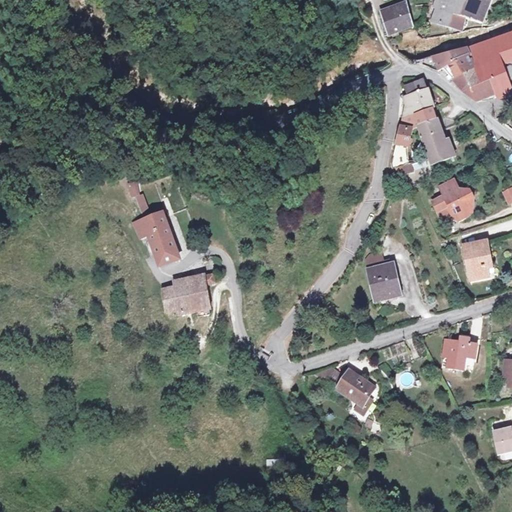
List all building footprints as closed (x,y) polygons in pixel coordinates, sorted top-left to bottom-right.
[(437,0),(427,26),(434,28),(436,25),(448,30),(454,18),(483,29),(492,0),(437,0)] [(404,6),(380,13),(389,39),(412,31),(404,6)] [(478,42),(466,46),(473,57),(479,67),(488,82),(492,91),(494,96),(511,92),(501,63),(511,58),(511,33),(508,34),(497,37),(478,42)] [(473,57),(466,46),(435,54),(444,67),(473,57)] [(444,67),(435,54),(428,56),(437,69),(444,67)] [(473,57),(444,67),(452,76),(479,67),(473,57)] [(444,67),(437,69),(448,77),(452,76),(444,67)] [(479,67),(452,76),(448,77),(461,88),(466,87),(473,97),(492,91),(488,82),(479,67)] [(424,81),(406,87),(408,98),(404,99),(406,110),(431,103),(424,81)] [(436,116),(431,103),(406,110),(401,113),(394,139),(403,141),(407,142),(411,124),(416,123),(436,116)] [(436,116),(416,123),(429,163),(454,154),(451,147),(447,148),(436,116)] [(377,164),(382,138),(352,133),(348,159),(377,164)] [(403,141),(394,139),(389,160),(389,170),(390,169),(393,168),(397,167),(403,141)] [(412,163),(413,170),(425,168),(424,161),(412,163)] [(397,167),(393,168),(395,174),(410,169),(408,163),(397,167)] [(455,188),(451,178),(439,185),(444,194),(440,195),(429,201),(438,219),(449,213),(451,217),(456,219),(469,212),(467,208),(469,201),(465,194),(463,195),(460,189),(455,188)] [(137,180),(127,183),(138,210),(147,206),(137,180)] [(363,218),(374,194),(347,182),(336,205),(363,218)] [(511,187),(511,185),(502,189),(506,200),(511,197),(511,187)] [(467,189),(460,189),(463,195),(465,194),(469,201),(471,196),(467,189)] [(167,212),(140,219),(145,234),(153,232),(164,263),(183,257),(167,212)] [(332,267),(345,245),(320,229),(306,252),(332,267)] [(484,240),(462,245),(465,260),(468,259),(472,278),(485,275),(483,265),(489,264),(484,240)] [(365,259),(362,263),(365,273),(379,269),(375,256),(365,259)] [(365,273),(373,304),(401,296),(395,278),(393,279),(389,266),(379,269),(365,273)] [(297,312),(312,291),(288,274),(273,295),(297,312)] [(212,277),(177,281),(177,286),(180,305),(181,313),(210,309),(207,287),(213,287),(212,277)] [(180,305),(177,286),(165,288),(167,307),(180,305)] [(470,341),(461,338),(460,344),(455,343),(455,341),(446,339),(441,357),(449,359),(447,368),(462,372),(466,358),(474,360),(477,347),(469,345),(470,341)] [(511,362),(504,362),(503,380),(510,381),(510,391),(511,391),(511,362)] [(370,385),(347,369),(335,385),(356,400),(360,403),(365,397),(367,393),(365,391),(370,385)] [(369,399),(365,397),(360,403),(356,400),(351,407),(360,413),(369,399)] [(22,428),(13,429),(14,440),(24,439),(23,433),(22,428)] [(511,428),(506,430),(495,432),(500,453),(511,449),(511,428)]
